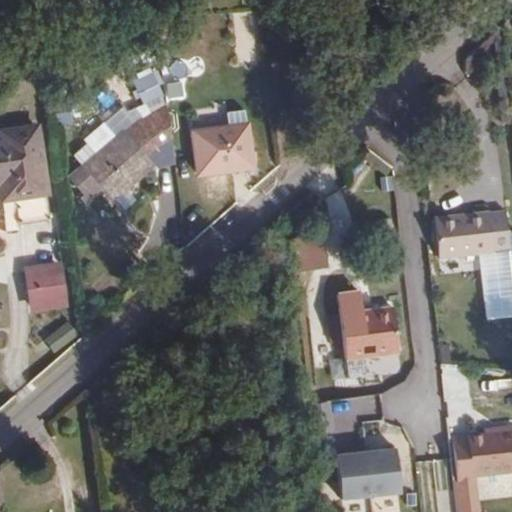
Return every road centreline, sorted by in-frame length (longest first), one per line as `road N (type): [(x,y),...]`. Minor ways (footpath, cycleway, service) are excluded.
road 1 (tertiary): [(502,0),(0,441)]
road 2 (unknown): [(366,117),(401,145),(410,168),(436,425)]
